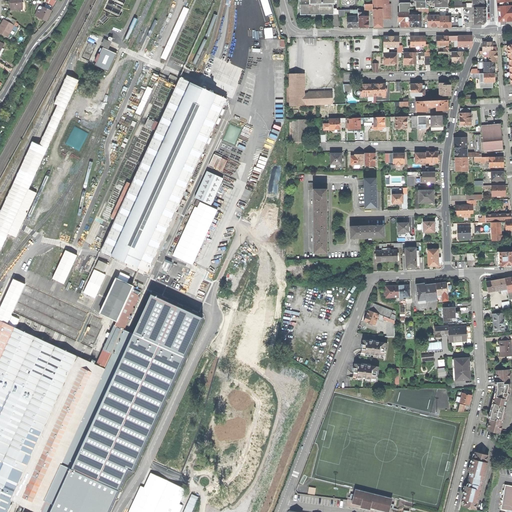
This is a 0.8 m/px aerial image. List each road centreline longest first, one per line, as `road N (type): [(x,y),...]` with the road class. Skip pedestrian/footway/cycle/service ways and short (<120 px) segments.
road 1 (residential): [(285,504),(371,277),(447,275)]
road 2 (residential): [(450,511),(481,388),(474,274)]
road 3 (residential): [(483,31),(299,33),(281,0)]
road 4 (unknown): [(334,250),(351,247),(353,183),(311,180),(307,253)]
road 5 (residential): [(511,195),(495,30)]
road 6 (residential): [(448,146),(326,147)]
